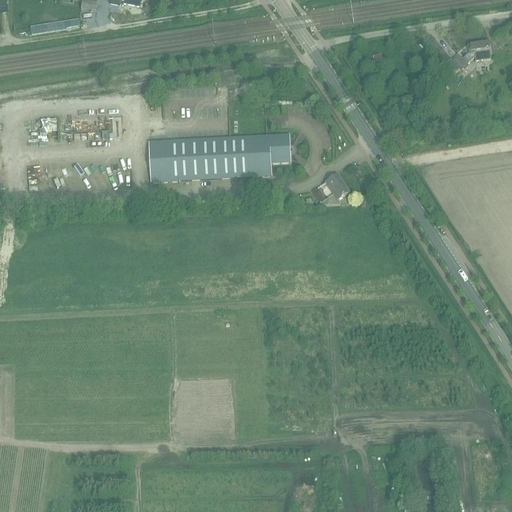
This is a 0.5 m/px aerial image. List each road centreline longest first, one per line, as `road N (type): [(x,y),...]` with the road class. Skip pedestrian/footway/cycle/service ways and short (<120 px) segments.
road 1 (tertiary): [(511,359),(277,0)]
road 2 (track): [(292,45),(0,88)]
